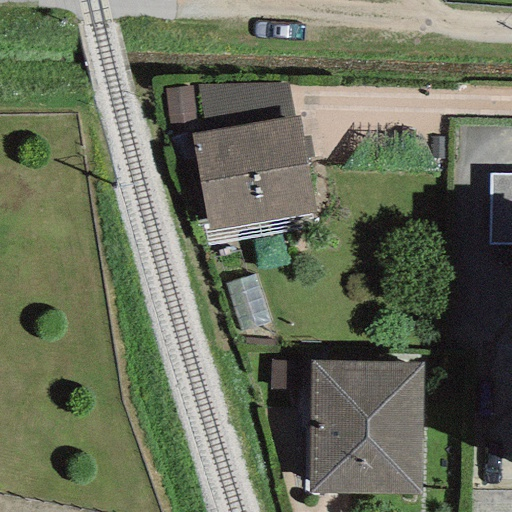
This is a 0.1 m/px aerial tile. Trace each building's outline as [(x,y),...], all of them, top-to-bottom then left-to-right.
[(196,84),(204,131),(294,117),(288,83),(196,84)] [(190,86),(164,89),(170,136),(189,134),(196,133),(190,86)] [(196,133),(189,134),(205,232),(315,215),(299,117),(294,117),(204,131),(196,133)] [(511,174),(490,174),(489,245),(511,245),(511,174)] [(269,323),(254,274),(222,284),(237,333),(269,323)] [(299,392),(301,363),(271,361),(269,391),(299,392)] [(419,495),(420,364),(310,362),(308,494),(419,495)]
